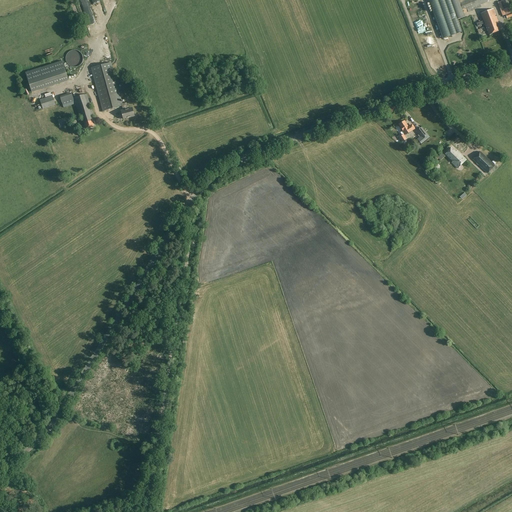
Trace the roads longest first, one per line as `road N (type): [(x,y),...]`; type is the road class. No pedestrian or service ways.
road 1 (tertiary): [(0,466),(41,440),(180,216),(234,162),(511,63)]
road 2 (track): [(158,435),(191,201)]
road 3 (track): [(61,411),(0,295)]
